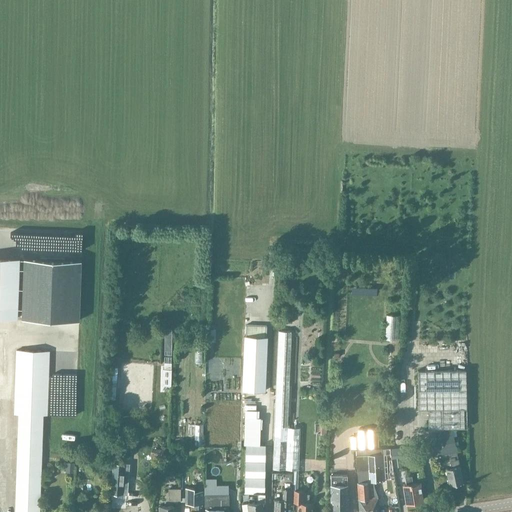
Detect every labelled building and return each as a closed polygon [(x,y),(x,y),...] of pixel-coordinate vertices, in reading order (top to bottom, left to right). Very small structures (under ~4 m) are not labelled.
[(452,258),(450,289),(461,290),(462,259),(452,258)] [(384,338),(397,339),(398,314),(384,314),(384,338)] [(291,332),(279,331),(273,470),(294,471),(294,490),(297,490),(300,428),(287,428),(291,332)] [(242,389),(265,390),(267,336),(245,335),(242,389)] [(17,350),(14,413),(19,414),(15,511),(39,511),(43,414),(48,414),(50,351),(17,350)] [(428,409),(428,433),(451,428),(464,428),(464,409),(466,409),(466,370),(418,371),(419,409),(428,409)] [(456,452),(451,428),(428,433),(433,456),(448,453),(450,461),(457,459),(456,452)] [(377,429),(358,430),(359,448),(378,447),(377,429)] [(254,493),(264,493),(266,445),(259,445),(246,445),(245,493),(254,493)] [(404,456),(402,447),(390,449),(392,457),(404,456)] [(369,482),(384,481),(382,452),(356,454),(358,482),(358,483),(359,511),(378,511),(377,497),(370,497),(369,482)] [(457,459),(450,461),(451,467),(446,468),(450,485),(462,482),(458,459),(457,459)] [(113,463),(111,493),(127,494),(129,464),(113,463)] [(284,480),(284,483),(284,488),(291,489),(292,489),(292,474),(285,474),(284,480)] [(348,511),(348,498),(347,498),(347,475),(330,475),(330,511),(348,511)] [(420,489),(422,489),(420,483),(419,483),(419,482),(413,483),(412,475),(405,477),(406,484),(404,484),(407,502),(422,500),(420,489)] [(202,511),(203,490),(194,490),(194,487),(186,487),(186,504),(194,504),(194,511),(190,510),(189,511),(202,511)] [(181,501),(181,488),(169,488),(169,500),(181,501)] [(273,511),(286,511),(286,504),(290,505),(291,489),(284,488),(283,500),(274,499),(273,511)] [(303,490),(298,490),(294,490),(293,490),(293,502),(296,502),(296,511),(298,511),(297,511),(313,511),(313,502),(309,502),(309,494),(303,494),(303,490)] [(264,493),(254,493),(255,502),(248,503),(248,511),(263,511),(262,502),(264,502),(264,493)] [(228,511),(228,494),(205,494),(205,511),(228,511)]
